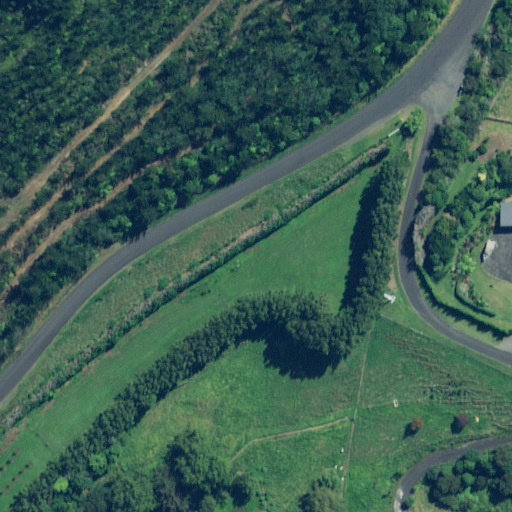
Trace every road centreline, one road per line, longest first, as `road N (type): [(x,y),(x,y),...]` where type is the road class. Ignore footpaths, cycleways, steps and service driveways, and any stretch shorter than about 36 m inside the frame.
road 1 (residential): [(0,391),(67,310),(455,46),(479,0)]
road 2 (track): [(511,362),(401,292),(455,46)]
road 3 (unknown): [(511,431),(424,441),(399,470),(402,511)]
